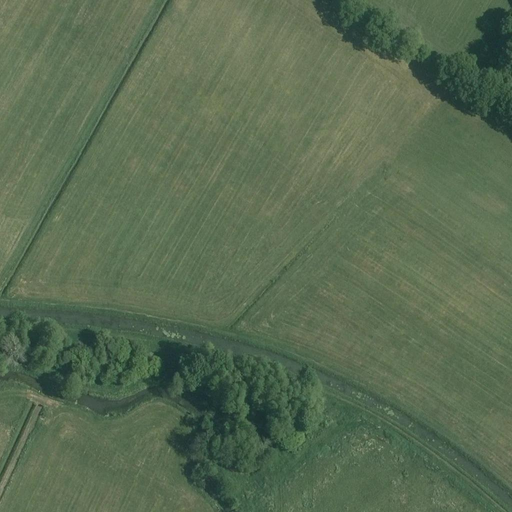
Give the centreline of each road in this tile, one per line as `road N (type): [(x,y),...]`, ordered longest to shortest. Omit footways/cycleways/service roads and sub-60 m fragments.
road 1 (track): [(0,306),(145,319),(286,353),(396,406),(511,491)]
road 2 (track): [(498,511),(398,437),(291,382),(187,350),(0,329)]
